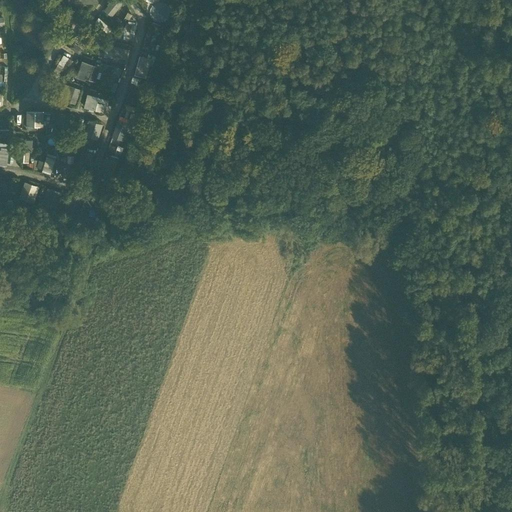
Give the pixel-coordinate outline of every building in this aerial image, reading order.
[(109,0),(104,10),(113,16),(123,0),(109,0)] [(134,32),(136,24),(125,22),(123,38),(129,39),(130,31),(134,32)] [(77,38),(70,46),(78,54),(86,46),(77,38)] [(106,43),(104,54),(126,60),(129,49),(106,43)] [(95,82),(100,66),(81,60),(76,76),(95,82)] [(83,106),(106,112),(110,98),(87,93),(83,106)] [(43,126),(44,110),(26,110),(26,126),(43,126)] [(124,141),(133,117),(121,112),(112,136),(124,141)] [(13,119),(0,118),(0,122),(0,138),(12,139),(13,119)] [(82,138),(96,142),(102,123),(88,119),(82,138)] [(19,139),(19,161),(30,162),(30,139),(19,139)] [(0,164),(8,164),(8,143),(0,142),(0,164)] [(113,171),(120,152),(110,148),(102,168),(113,171)] [(47,152),(42,170),(51,173),(56,155),(47,152)] [(33,203),(38,186),(24,181),(18,199),(33,203)] [(44,199),(57,204),(61,193),(48,189),(44,199)]
